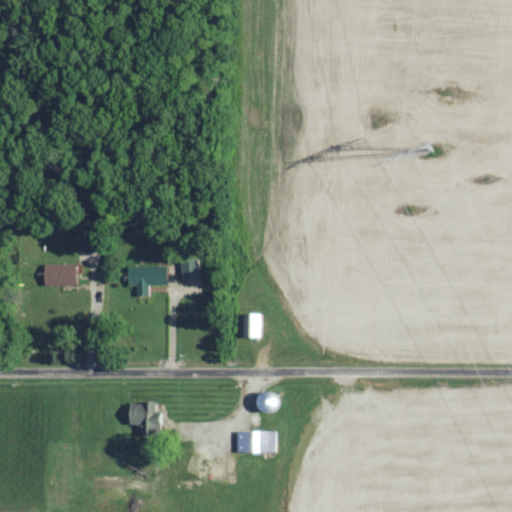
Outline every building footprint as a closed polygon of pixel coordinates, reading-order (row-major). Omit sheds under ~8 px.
[(76,252),(100,252),(101,231),(76,231),(76,252)] [(201,279),(200,259),(183,260),(184,280),(201,279)] [(46,265),(47,286),(79,286),(78,265),(46,265)] [(151,296),(150,286),(169,286),(169,267),(130,268),(130,287),(138,286),(139,297),(151,296)] [(245,314),(246,339),(264,338),(263,314),(245,314)] [(132,404),(132,425),(156,425),(156,403),(132,404)] [(277,453),(277,431),(239,432),(239,453),(277,453)]
